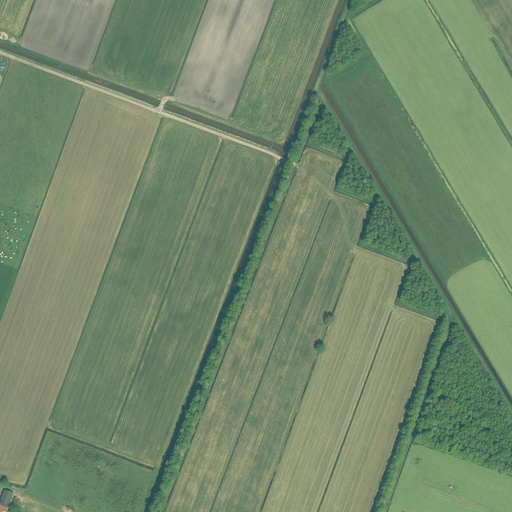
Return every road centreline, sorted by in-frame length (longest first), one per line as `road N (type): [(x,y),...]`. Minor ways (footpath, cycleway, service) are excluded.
road 1 (track): [(306,162),(288,163),(0,53)]
road 2 (track): [(317,87),(450,313)]
road 3 (track): [(450,313),(383,511)]
